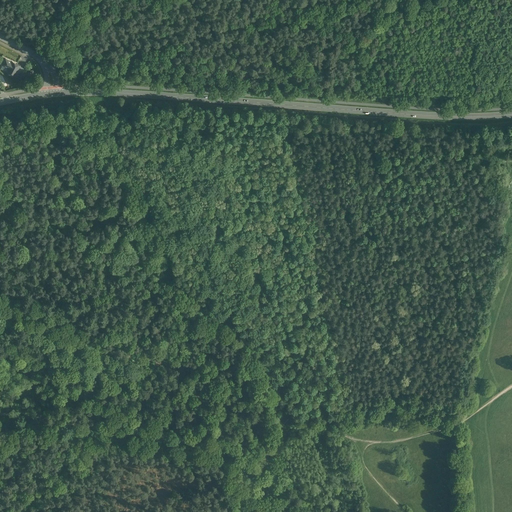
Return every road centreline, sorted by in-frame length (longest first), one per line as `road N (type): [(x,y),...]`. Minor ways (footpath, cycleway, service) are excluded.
road 1 (unknown): [(0,432),(236,471),(254,466),(277,431),(255,366),(175,291),(95,125),(90,92)]
road 2 (secondary): [(51,94),(511,114)]
road 3 (unknown): [(90,56),(257,80),(511,88)]
road 4 (track): [(298,0),(223,30),(65,61),(60,86)]
road 5 (track): [(485,511),(479,375),(511,263)]
road 6 (track): [(511,386),(456,424),(395,440),(357,440),(314,424)]
road 7 (track): [(281,490),(271,467),(250,451),(92,432)]
road 8 (track): [(92,432),(87,360),(17,317),(0,283)]
